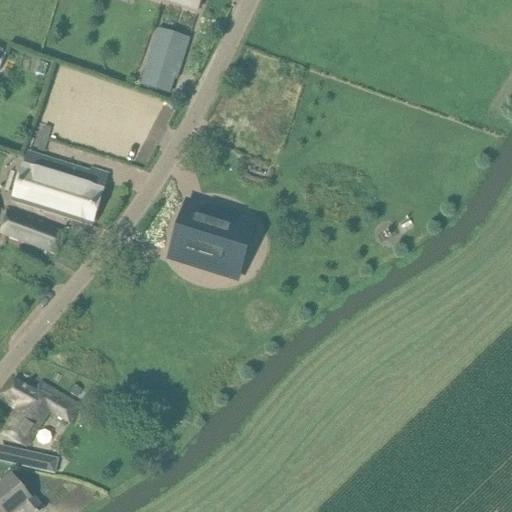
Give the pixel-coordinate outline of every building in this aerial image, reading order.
[(166,0),(198,10),(201,0),(166,0)] [(157,34),(141,85),(169,94),(173,80),(176,81),(188,44),(157,34)] [(14,201),(91,225),(102,189),(87,184),(91,172),(37,156),(33,168),(26,165),(14,201)] [(183,210),(170,250),(242,273),(255,232),(183,210)] [(16,215),(9,235),(55,252),(63,232),(16,215)] [(81,407),(58,393),(41,383),(36,392),(15,380),(0,396),(0,398),(17,410),(3,431),(19,443),(27,447),(50,411),(70,424),(81,407)] [(58,473),(60,462),(24,454),(22,466),(58,473)] [(29,498),(25,493),(12,477),(0,487),(0,511),(13,511),(16,510),(17,511),(41,511),(44,510),(32,496),(29,498)]
